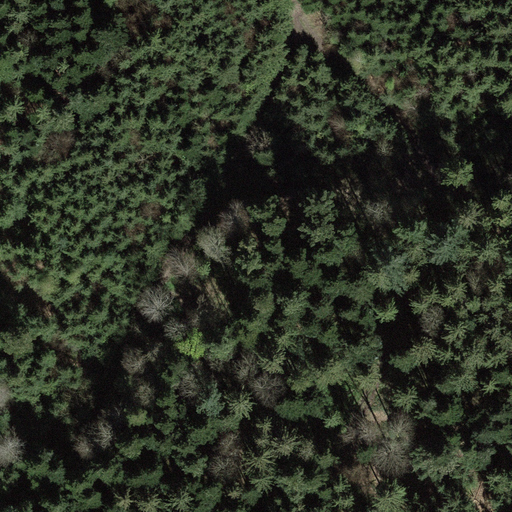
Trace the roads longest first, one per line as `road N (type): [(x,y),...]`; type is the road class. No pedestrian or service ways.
road 1 (track): [(298,21),(241,152),(144,298),(77,468),(40,511)]
road 2 (track): [(291,0),(298,21),(511,250)]
